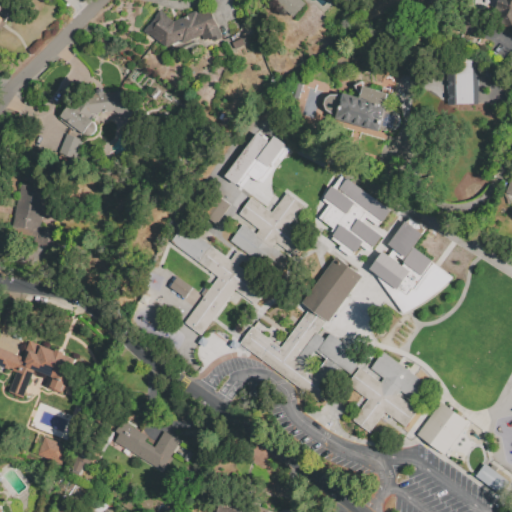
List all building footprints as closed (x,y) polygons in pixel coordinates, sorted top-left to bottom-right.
[(0,0),(0,24),(15,6),(7,0),(0,0)] [(291,17),(273,0),(300,0),(304,4),(291,17)] [(511,0),(511,28),(498,24),(503,9),(496,7),(498,0),(511,0)] [(139,30),(158,8),(165,14),(165,15),(173,22),(187,16),(186,15),(196,11),(197,14),(209,8),(222,38),(212,42),(210,38),(203,41),(201,36),(182,44),(180,41),(165,48),(149,35),(147,37),(139,30)] [(476,58),(455,59),(455,70),(445,70),(446,104),(477,104),(476,58)] [(360,97),(354,84),(362,80),(365,86),(381,90),(382,87),(392,90),(387,107),(391,110),(396,113),(397,115),(399,118),(399,120),(399,124),(398,126),(395,129),(392,130),(387,130),(384,130),(380,130),(380,131),(336,119),(337,116),(331,114),(332,113),(330,112),(326,110),(324,104),(325,99),(330,94),(337,95),(337,94),(343,96),(344,92),(360,97)] [(94,133),(92,135),(89,136),(86,136),(84,134),(83,133),(82,134),(60,116),(77,96),(119,91),(138,106),(125,121),(114,112),(99,113),(92,122),(93,122),(95,125),(96,127),(95,130),(94,133)] [(224,177),(257,131),(270,140),(273,135),(290,147),(262,186),(250,177),(241,189),(224,177)] [(58,153),(74,159),(81,139),(64,134),(58,153)] [(341,175),(390,210),(378,227),(366,218),(363,221),(382,234),(369,253),(360,246),(355,253),(332,236),(336,231),(321,220),(331,206),(323,200),(341,175)] [(21,183),(53,189),(49,205),(44,204),(40,228),(55,230),(52,247),(10,239),(21,183)] [(214,193),(231,205),(217,224),(201,213),(214,193)] [(230,241),(277,274),(289,257),(273,246),(275,242),(296,257),(309,240),(289,225),(304,205),(287,193),(272,213),(251,198),(239,215),(259,229),(256,234),(243,224),(230,241)] [(387,245),(404,220),(424,235),(407,259),(387,245)] [(171,242),(218,277),(184,323),(201,336),(235,290),(256,305),(269,287),(239,265),(245,256),(238,250),(231,260),(184,225),(171,242)] [(369,270),(382,251),(411,271),(397,291),(369,270)] [(335,256),(363,276),(328,323),(326,321),(309,309),(301,303),(335,256)] [(191,287),(176,276),(168,287),(184,298),(191,287)] [(309,309),(281,347),(253,326),(240,344),(319,401),(331,386),(329,384),(341,367),(351,374),(362,360),(349,351),(351,348),(330,333),(325,339),(317,333),(326,321),(309,309)] [(29,340),(77,360),(68,384),(66,384),(63,392),(50,387),(53,378),(34,371),(24,397),(9,391),(17,373),(0,366),(0,347),(23,357),(29,340)] [(431,386),(418,403),(401,390),(397,395),(419,410),(406,428),(385,413),(371,432),(354,420),(369,399),(348,384),(361,367),(381,382),(384,378),(371,368),(383,351),(431,386)] [(441,401),(469,422),(445,455),(417,434),(441,401)] [(162,471),(110,439),(123,419),(136,427),(135,428),(148,437),(145,442),(154,447),(164,431),(180,441),(162,471)] [(37,455),(45,436),(68,445),(61,464),(37,455)] [(474,477),(499,492),(507,478),(482,464),(474,477)] [(272,511),(216,511),(223,493),(272,511)]
